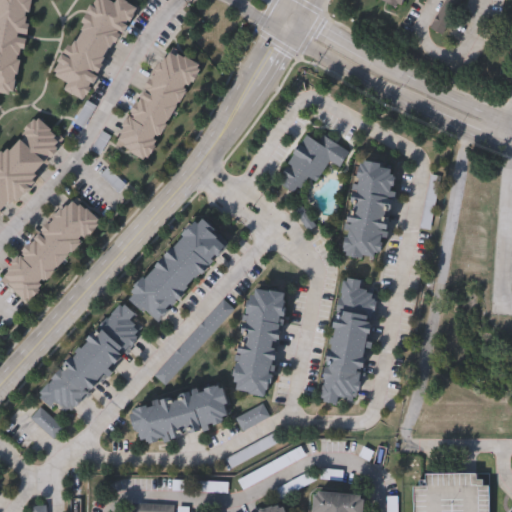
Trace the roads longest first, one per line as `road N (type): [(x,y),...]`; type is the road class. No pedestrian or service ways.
road 1 (residential): [(272,59),(200,164),(0,380)]
road 2 (tertiary): [(274,28),(382,90),(511,148)]
road 3 (residential): [(0,240),(76,158),(154,26)]
road 4 (tertiary): [(511,123),(377,62)]
